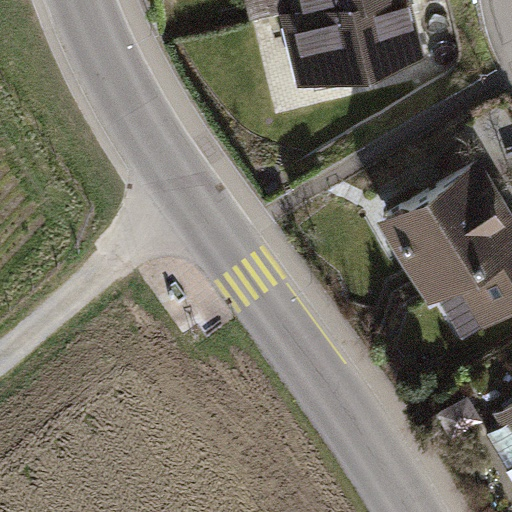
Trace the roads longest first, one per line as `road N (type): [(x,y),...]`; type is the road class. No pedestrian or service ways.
road 1 (tertiary): [(86,0),(190,195),(359,419),(410,511)]
road 2 (track): [(190,195),(0,374)]
